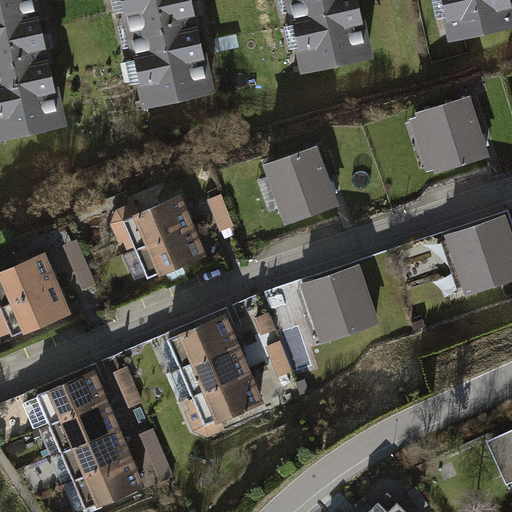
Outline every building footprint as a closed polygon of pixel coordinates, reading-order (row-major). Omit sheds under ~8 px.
[(41,0),(0,0),(0,146),(70,130),(41,0)] [(196,0),(119,0),(144,115),(219,98),(196,0)] [(359,0),(281,0),(296,74),(372,55),(359,0)] [(511,0),(440,0),(450,38),(511,24),(511,0)] [(487,151),(466,89),(404,109),(424,171),(487,151)] [(314,137),(259,156),(280,218),(335,200),(314,137)] [(187,193),(124,218),(136,250),(200,225),(187,193)] [(218,195),(203,201),(216,233),(231,227),(218,195)] [(511,242),(501,208),(440,229),(460,288),(511,270),(511,242)] [(200,225),(136,250),(149,282),(212,258),(200,225)] [(87,265),(77,240),(61,246),(71,271),(87,265)] [(52,249),(0,268),(0,306),(64,281),(52,249)] [(359,259),(301,278),(321,338),(379,319),(359,259)] [(80,293),(98,287),(92,271),(74,278),(80,293)] [(64,281),(0,306),(13,339),(77,314),(64,281)] [(232,312),(168,337),(181,369),(245,343),(232,312)] [(269,316),(254,322),(260,338),(276,332),(269,316)] [(245,343),(181,369),(193,400),(257,374),(245,343)] [(280,343),(265,349),(278,383),(293,377),(280,343)] [(103,365),(39,390),(51,421),(115,396),(103,365)] [(130,366),(118,371),(132,406),(144,401),(130,366)] [(257,374),(193,400),(206,431),(270,406),(257,374)] [(115,396),(51,421),(64,452),(128,427),(115,396)] [(128,427),(64,452),(76,483),(140,458),(128,427)] [(511,478),(511,427),(490,437),(508,480),(511,478)] [(154,429),(140,434),(159,480),(172,475),(154,429)] [(140,458),(76,483),(87,511),(93,511),(152,489),(140,458)] [(414,511),(388,485),(360,511),(414,511)]
